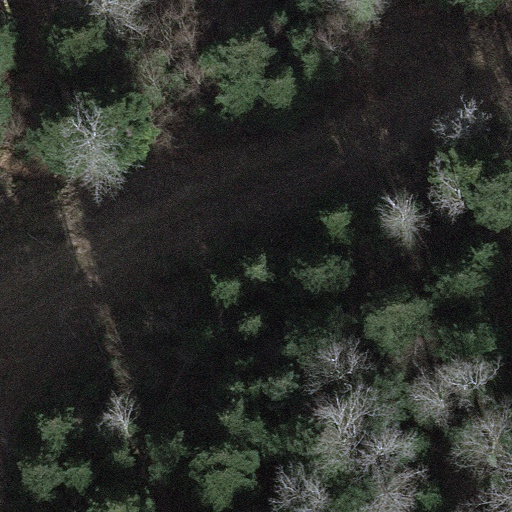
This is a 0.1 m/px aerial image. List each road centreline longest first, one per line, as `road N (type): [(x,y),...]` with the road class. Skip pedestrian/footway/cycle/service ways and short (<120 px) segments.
road 1 (track): [(511,76),(122,240),(0,306)]
road 2 (track): [(0,412),(122,240)]
